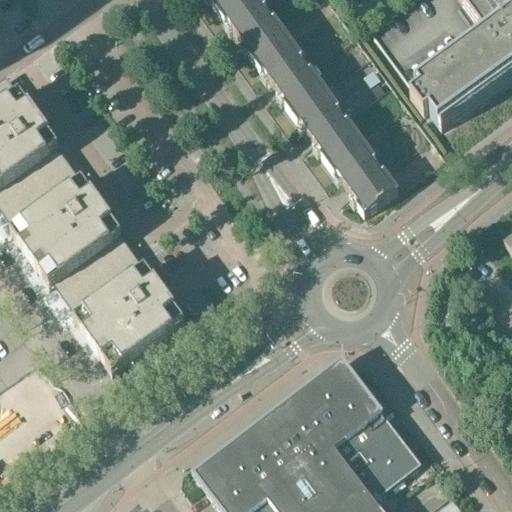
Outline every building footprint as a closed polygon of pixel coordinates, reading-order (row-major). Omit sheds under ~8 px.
[(203,0),(220,22),(250,0),(203,0)] [(250,0),(220,22),(257,74),(291,49),(255,0),(250,0)] [(511,0),(462,0),(458,4),(485,40),(430,80),(429,79),(414,90),(419,97),(410,104),(424,123),(429,119),(442,136),(511,84),(511,0)] [(257,74),(293,124),(327,100),(291,49),(257,74)] [(373,77),(363,84),(370,93),(380,86),(373,77)] [(0,214),(70,312),(69,318),(75,320),(79,325),(76,327),(75,326),(73,327),(85,345),(99,365),(111,382),(130,370),(167,343),(184,330),(172,313),(158,293),(145,276),(143,277),(120,244),(121,243),(109,225),(95,205),(82,188),(80,189),(57,156),(58,155),(46,137),(32,118),(19,100),(18,101),(6,85),(0,89),(0,214)] [(293,124),(329,175),(363,151),(327,100),(293,124)] [(329,175),(357,214),(364,224),(398,200),(363,151),(329,175)] [(511,242),(503,249),(511,260),(511,242)] [(194,482),(216,511),(376,511),(374,509),(421,473),(342,369),(194,482)]
